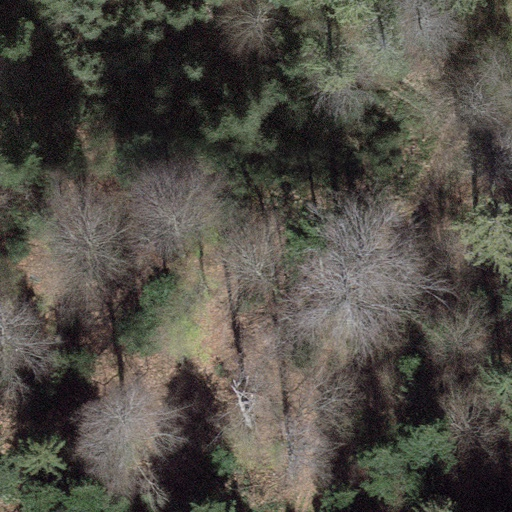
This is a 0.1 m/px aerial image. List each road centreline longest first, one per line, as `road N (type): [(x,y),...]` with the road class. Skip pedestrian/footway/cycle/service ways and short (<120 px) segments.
road 1 (track): [(310,511),(455,123),(511,26)]
road 2 (track): [(278,0),(455,123)]
